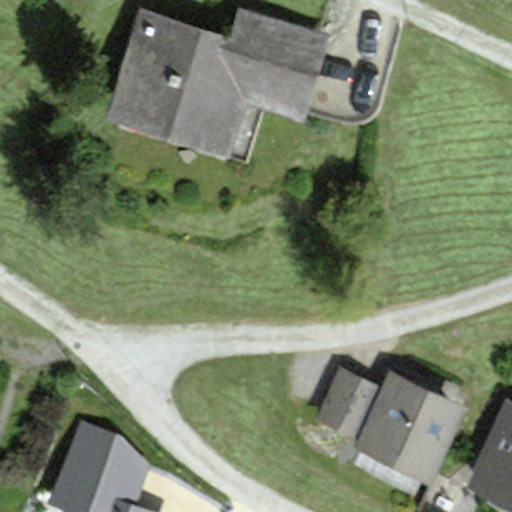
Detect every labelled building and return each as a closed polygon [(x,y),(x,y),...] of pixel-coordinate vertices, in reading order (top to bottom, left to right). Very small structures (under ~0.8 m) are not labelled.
[(239,27),(158,6),(128,120),(246,151),(262,91),(321,107),(341,30),(245,5),(239,27)] [(0,409),(13,360),(0,356),(0,409)] [(446,467),(477,401),(391,360),(381,380),(346,364),(324,410),(446,467)] [(511,387),(468,473),(511,494),(511,387)] [(176,511),(94,482),(82,511),(176,511)]
